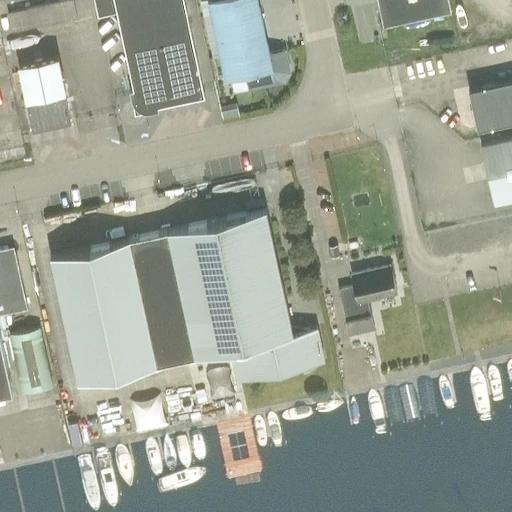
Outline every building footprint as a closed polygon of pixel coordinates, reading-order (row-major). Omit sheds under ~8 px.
[(147,111),(150,110),(159,108),(170,102),(205,95),(184,0),(115,0),(134,88),(130,89),(132,99),(133,102),(135,105),(143,110),(147,111)] [(208,0),(225,77),(245,72),(249,88),(285,80),(290,72),(285,49),(270,53),(258,0),(208,0)] [(378,0),(384,21),(452,6),(450,0),(378,0)] [(43,98),(42,94),(65,90),(58,55),(19,63),(27,98),(38,95),(39,99),(27,102),(33,131),(71,123),(65,94),(43,98)] [(478,128),(511,120),(511,78),(469,88),(478,128)] [(494,202),(511,197),(511,135),(481,143),(494,202)] [(293,331),(266,207),(51,254),(78,380),(231,347),(237,378),(325,359),(318,326),(293,331)] [(0,391),(13,388),(0,330),(0,313),(28,307),(14,245),(0,247),(0,391)] [(371,313),(368,298),(397,291),(391,264),(352,273),(355,284),(339,288),(346,319),(345,319),(349,334),(375,328),(372,313),(371,313)] [(40,326),(9,333),(22,391),(53,385),(40,326)] [(147,430),(190,425),(186,392),(143,398),(147,430)]
